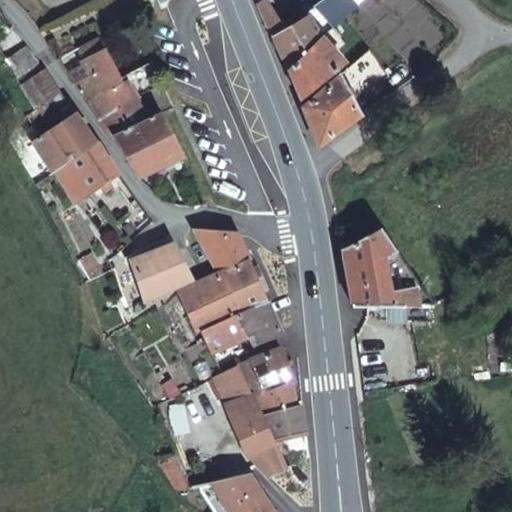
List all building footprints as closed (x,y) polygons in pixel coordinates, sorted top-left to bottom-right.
[(262,0),(255,0),(272,42),(284,68),(319,36),(302,13),(280,29),(276,21),(262,0)] [(319,23),(325,30),(332,25),(341,16),(353,5),(349,0),(322,0),(315,6),(324,18),(319,23)] [(341,16),(332,25),(339,33),(349,26),(341,16)] [(325,30),(319,36),(326,45),(339,35),(339,33),(332,25),(325,30)] [(0,34),(0,53),(5,60),(22,48),(11,27),(7,30),(0,34)] [(319,36),(284,68),(297,99),(324,76),(345,60),(335,48),(332,51),(326,45),(319,36)] [(86,72),(70,81),(84,100),(105,88),(121,79),(119,75),(103,47),(80,59),(86,72)] [(353,94),(384,73),(366,48),(356,56),(340,70),(353,94)] [(155,85),(151,59),(119,75),(121,79),(105,88),(115,111),(101,122),(110,137),(112,136),(145,117),(132,95),(155,85)] [(10,93),(23,114),(56,90),(42,69),(10,93)] [(336,74),(300,105),(316,144),(358,114),(336,74)] [(105,88),(84,100),(101,122),(115,111),(105,88)] [(56,90),(23,114),(35,132),(51,123),(70,109),(56,90)] [(145,117),(112,136),(126,159),(138,177),(179,154),(158,110),(145,117)] [(93,142),(74,115),(33,141),(48,165),(41,170),(45,177),(53,170),(93,142)] [(102,150),(93,142),(53,170),(74,202),(116,172),(102,150)] [(31,159),(23,164),(28,174),(36,169),(31,159)] [(115,223),(128,240),(150,220),(138,203),(115,223)] [(427,305),(432,303),(420,285),(387,293),(382,267),(391,261),(387,255),(396,249),(379,226),(341,247),(351,305),(427,305)] [(218,274),(176,293),(197,330),(231,317),(266,302),(262,292),(267,289),(260,274),(255,276),(236,232),(192,228),(218,274)] [(172,243),(111,269),(126,310),(144,300),(191,279),(172,243)] [(82,266),(94,259),(91,254),(79,260),(82,266)] [(100,272),(94,259),(82,266),(87,278),(100,272)] [(281,335),(266,302),(231,317),(240,339),(246,336),(252,347),(281,335)] [(231,317),(197,330),(210,354),(240,339),(231,317)] [(247,360),(235,366),(250,399),(291,382),(293,382),(279,347),(247,359),(247,360)] [(235,366),(217,375),(230,401),(236,421),(232,421),(246,457),(249,456),(267,476),(284,471),(272,446),(250,399),(235,366)] [(272,446),(304,432),(299,403),(294,405),(291,382),(250,399),(272,446)] [(188,489),(164,428),(154,432),(152,426),(146,429),(148,434),(146,435),(157,461),(175,489),(188,489)] [(272,446),(284,471),(290,484),(294,496),(303,495),(303,483),(309,483),(311,462),(304,432),(272,446)] [(199,486),(199,487),(210,506),(216,503),(213,498),(220,494),(229,511),(270,511),(273,511),(252,481),(248,475),(199,486)]
